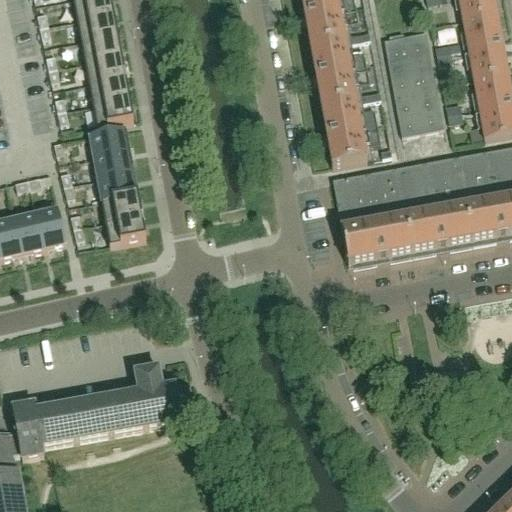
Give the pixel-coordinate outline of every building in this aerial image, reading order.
[(77,28),(114,21),(109,0),(107,0),(73,6),(77,28)] [(300,0),(305,23),(310,53),(310,54),(369,43),(369,39),(350,43),(348,33),(358,32),(352,0),(300,0)] [(441,9),(439,0),(425,3),(427,11),(441,9)] [(497,20),(493,0),(457,0),(463,27),(497,20)] [(37,22),(40,35),(48,33),(45,20),(37,22)] [(508,80),(503,50),(497,20),(463,27),(468,57),(473,87),(508,80)] [(81,49),(118,42),(114,21),(77,28),(81,49)] [(51,46),(48,33),(40,35),(42,47),(51,46)] [(444,135),(426,40),(384,48),(402,142),(444,135)] [(85,70),(122,63),(118,42),(81,49),(85,70)] [(370,47),(369,43),(310,54),(316,83),(321,114),(380,103),(380,99),(361,102),(359,93),(369,91),(363,58),(353,59),(351,50),(370,47)] [(450,60),(449,51),(435,54),(437,62),(450,60)] [(452,68),(450,60),(437,62),(438,71),(452,68)] [(46,64),(49,77),(57,75),(54,63),(46,64)] [(89,91),(126,84),(122,63),(85,70),(89,91)] [(59,88),(57,75),(49,77),(51,89),(59,88)] [(511,101),(508,80),(473,87),(479,117),(484,147),(511,142),(511,101)] [(93,113),(130,106),(126,84),(89,91),(93,113)] [(381,106),(380,103),(321,114),(327,144),(332,173),(332,174),(334,174),(367,168),(373,167),(370,153),(380,151),(374,117),(364,119),(362,110),(381,106)] [(55,107),(57,119),(66,118),(63,105),(55,107)] [(130,106),(93,113),(97,135),(134,128),(130,106)] [(449,131),(463,128),(461,120),(460,111),(446,113),(447,122),(449,131)] [(68,130),(66,118),(57,119),(60,132),(68,130)] [(89,144),(94,166),(130,159),(128,149),(126,137),(89,144)] [(57,163),(65,161),(62,149),(54,151),(57,163)] [(511,154),(489,158),(458,164),(474,251),(494,247),(494,245),(504,243),(509,242),(509,245),(511,244),(511,154)] [(392,156),(382,158),(383,165),(393,163),(392,156)] [(94,166),(98,187),(134,180),(130,159),(94,166)] [(474,251),(458,164),(427,170),(396,176),(411,262),(435,258),(434,256),(442,254),(449,253),(449,255),(474,251)] [(411,262),(396,176),(365,181),(336,187),(333,187),(348,271),(353,270),(353,273),(375,269),(374,266),(380,265),(389,264),(389,266),(390,266),(411,262)] [(61,181),(64,194),(72,192),(69,179),(61,181)] [(98,187),(102,208),(138,202),(134,180),(98,187)] [(28,187),(30,195),(42,192),(40,184),(28,187)] [(30,195),(28,187),(15,190),(17,198),(30,195)] [(75,204),(72,192),(64,194),(67,206),(75,204)] [(102,208),(106,230),(142,223),(138,202),(102,208)] [(36,221),(44,257),(66,252),(58,216),(36,221)] [(36,221),(15,226),(23,262),(44,257),(36,221)] [(71,223),(74,236),(82,234),(79,221),(71,223)] [(144,237),(142,223),(106,230),(110,252),(110,253),(146,246),(144,237)] [(15,226),(0,229),(0,258),(2,267),(23,262),(15,226)] [(84,246),(82,234),(74,236),(76,248),(84,246)] [(25,511),(19,477),(16,478),(13,463),(21,462),(22,466),(26,465),(30,464),(40,462),(44,462),(43,454),(119,441),(183,430),(183,429),(182,429),(175,394),(177,394),(176,393),(164,395),(160,375),(136,379),(139,399),(36,417),(35,410),(13,414),(18,439),(6,442),(0,442),(0,511),(25,511)]
